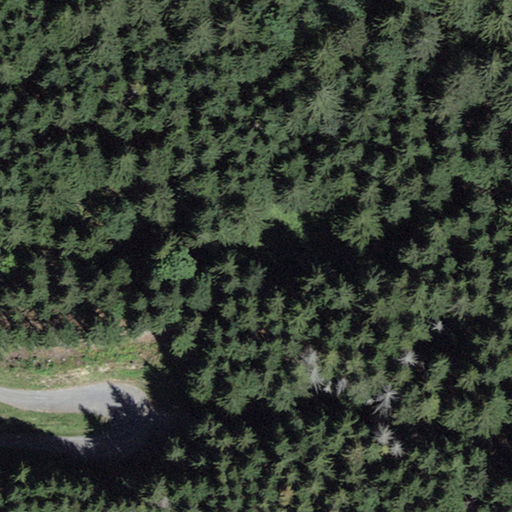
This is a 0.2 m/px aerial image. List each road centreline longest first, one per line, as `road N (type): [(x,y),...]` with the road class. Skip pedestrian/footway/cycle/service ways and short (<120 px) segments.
road 1 (track): [(511,449),(305,417),(120,417)]
road 2 (unclassified): [(0,398),(98,403),(120,417),(122,434),(107,451),(80,454),(0,446)]
